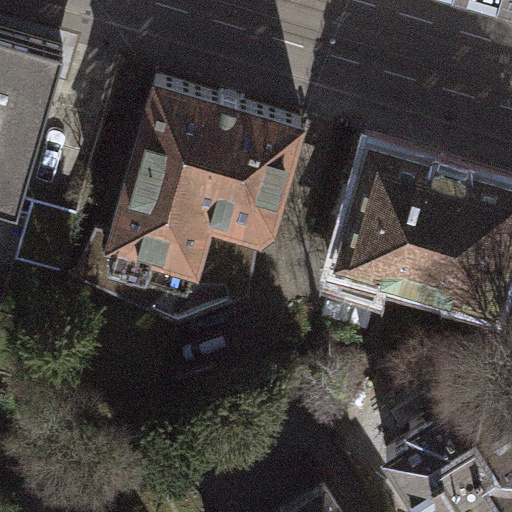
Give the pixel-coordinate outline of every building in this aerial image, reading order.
[(0,181),(18,186),(61,39),(0,21),(0,181)] [(252,270),(260,221),(272,209),(299,111),(231,90),(153,67),(109,224),(94,220),(74,268),(142,301),(175,272),(252,270)] [(494,289),(511,226),(511,174),(371,134),(331,270),(383,285),(391,260),(494,289)] [(385,442),(428,511),(511,511),(511,411),(485,370),(408,418),(412,425),(385,442)] [(270,511),(342,511),(323,479),(270,511)]
